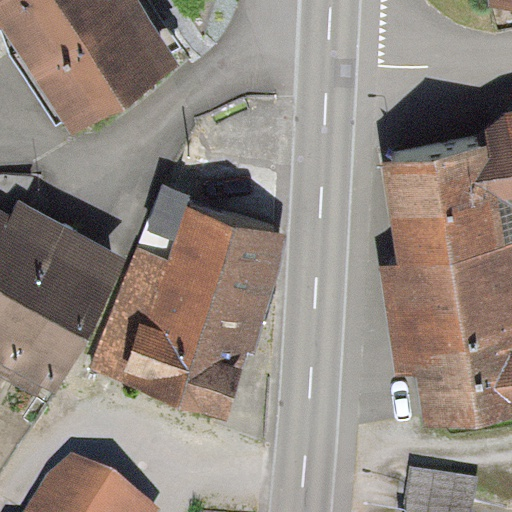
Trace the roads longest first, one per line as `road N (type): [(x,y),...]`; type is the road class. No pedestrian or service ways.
road 1 (secondary): [(330,54),(299,511)]
road 2 (residential): [(511,59),(330,54)]
